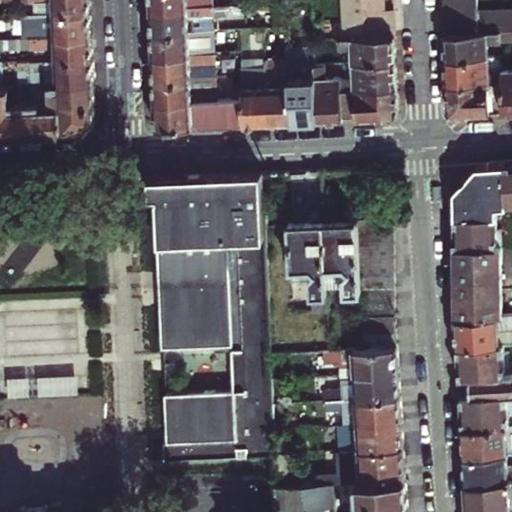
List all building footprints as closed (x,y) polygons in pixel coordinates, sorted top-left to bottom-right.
[(56,13),(91,12),(91,2),(90,0),(29,0),(30,4),(56,3),(56,13)] [(152,8),(214,5),(214,0),(151,0),(152,2),(152,8)] [(379,0),(353,0),(355,38),(394,36),(392,9),(380,10),(379,0)] [(475,0),(442,0),(443,26),(445,60),(486,57),(486,42),(511,40),(511,13),(476,15),(475,0)] [(287,7),(287,2),(270,3),(270,12),(287,12),(287,7)] [(153,27),(153,32),(215,28),(214,5),(152,8),(153,27)] [(31,26),(31,39),(92,36),(92,24),(91,12),(56,13),(57,25),(31,26)] [(264,26),(254,27),(255,43),(265,43),(264,26)] [(154,46),(154,55),(216,51),(215,28),(153,32),(154,46)] [(58,51),(58,59),(93,58),(93,47),(92,36),(31,39),(32,51),(58,51)] [(354,64),(396,62),(395,52),(394,36),(355,38),(338,39),(338,48),(353,47),(354,64)] [(291,84),(292,121),(307,121),(318,120),(315,66),(314,48),(289,50),(289,59),(291,84)] [(216,51),(154,55),(155,70),(155,79),(218,76),(216,51)] [(447,79),(447,91),(488,88),(487,72),(501,71),(500,56),(486,57),(445,60),(447,79)] [(34,86),(53,85),(95,83),(94,72),(93,58),(58,59),(59,70),(33,71),(34,86)] [(276,60),(265,60),(269,122),(282,122),(292,121),(291,84),(289,59),(276,60)] [(269,122),(265,60),(242,61),(242,74),(243,86),(243,97),(243,123),(258,123),(269,122)] [(397,76),(396,62),(354,64),(355,79),(355,88),(397,86),(397,76)] [(325,66),(315,66),(318,120),(333,119),(344,119),(341,79),(326,80),(325,66)] [(511,111),(511,70),(501,71),(503,112),(511,111)] [(503,112),(501,71),(487,72),(488,88),(447,91),(448,108),(455,114),(503,112)] [(235,97),(243,97),(243,86),(242,74),(234,75),(235,97)] [(156,95),(156,102),(218,98),(218,76),(155,79),(156,95)] [(344,119),(390,117),(399,109),(398,101),(397,86),(355,88),(355,79),(341,79),(344,119)] [(43,108),(45,133),(86,131),(92,125),(96,119),(95,93),(95,83),(53,85),(53,90),(61,90),(62,108),(43,108)] [(0,87),(0,134),(18,134),(45,133),(43,108),(33,109),(33,100),(32,86),(0,87)] [(218,98),(156,102),(157,116),(157,127),(243,123),(243,97),(235,97),(218,98)] [(33,109),(43,108),(43,100),(33,100),(33,109)] [(511,162),(480,164),(456,186),(457,238),(457,254),(457,275),(506,272),(503,227),(499,227),(498,204),(511,203),(511,162)] [(273,404),(263,172),(157,177),(164,354),(231,352),(233,404),(167,407),(168,454),(163,455),(164,471),(276,469),(276,455),(275,430),(273,404)] [(347,219),(359,218),(358,202),(352,203),(346,203),(347,219)] [(314,221),(325,220),(324,207),(318,207),(313,207),(314,221)] [(395,217),(359,218),(360,248),(396,247),(395,232),(395,217)] [(325,220),(327,267),(347,266),(351,271),(350,271),(346,274),(346,292),(362,291),(362,290),(362,276),(361,263),(360,248),(359,218),(347,219),(325,220)] [(328,290),(327,267),(325,220),(314,221),(290,222),(293,273),(298,273),(308,273),(311,277),(313,311),(329,310),(328,290)] [(361,263),(396,261),(396,247),(360,248),(361,263)] [(362,276),(396,275),(396,261),(361,263),(362,276)] [(347,266),(327,267),(328,290),(334,290),(333,272),(350,271),(351,271),(347,266)] [(457,280),(458,285),(507,282),(506,272),(457,275),(457,280)] [(362,290),(396,288),(396,275),(362,276),(362,290)] [(458,304),(458,317),(509,314),(507,282),(458,285),(458,304)] [(396,294),(396,288),(362,290),(362,291),(363,301),(396,301),(396,294)] [(396,307),(396,301),(363,301),(363,316),(396,314),(396,307)] [(459,337),(459,346),(504,343),(511,342),(511,313),(509,314),(458,317),(459,337)] [(397,321),(396,314),(363,316),(364,330),(397,329),(397,321)] [(364,330),(365,347),(398,344),(397,329),(364,330)] [(504,343),(459,346),(461,383),(511,379),(511,368),(511,369),(510,352),(505,352),(504,343)] [(398,344),(365,347),(342,348),(344,369),(348,369),(348,374),(400,371),(399,360),(398,344)] [(343,399),(356,399),(402,396),(401,383),(400,371),(348,374),(342,374),(343,389),(327,390),(328,400),(343,399)] [(80,372),(10,375),(11,396),(81,393),(80,372)] [(511,391),(511,379),(461,383),(462,388),(462,395),(511,391)] [(511,391),(462,395),(464,422),(464,428),(510,425),(509,415),(511,414),(511,391)] [(350,424),(403,421),(402,407),(402,396),(356,399),(357,418),(350,419),(350,424)] [(343,399),(344,425),(350,424),(350,419),(357,418),(356,399),(343,399)] [(283,429),(282,403),(273,404),(275,430),(283,429)] [(404,433),(403,421),(350,424),(350,429),(344,430),(345,450),(405,445),(404,433)] [(511,424),(510,425),(464,428),(465,447),(466,456),(509,453),(511,452),(511,424)] [(283,429),(275,430),(276,455),(287,455),(286,429),(283,429)] [(353,476),(353,482),(407,478),(406,463),(405,445),(345,450),(347,477),(353,476)] [(467,483),(511,479),(511,469),(510,469),(509,462),(509,453),(466,456),(467,475),(467,483)] [(408,511),(407,478),(353,482),(348,482),(337,483),(338,511),(408,511)] [(511,479),(467,483),(469,504),(469,511),(475,511),(511,509),(511,495),(511,494),(511,479)] [(338,511),(337,483),(277,487),(278,511),(338,511)]
